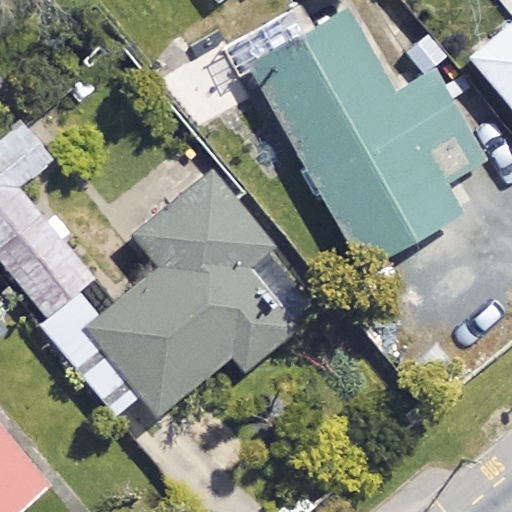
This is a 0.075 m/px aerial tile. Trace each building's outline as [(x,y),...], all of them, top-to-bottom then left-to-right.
[(480,161),(430,72),(386,96),(342,16),(246,68),(357,270),(454,217),(436,185),(480,161)] [(511,17),(466,55),(511,110),(511,17)] [(0,270),(37,319),(71,293),(86,282),(13,187),(51,158),(24,122),(0,140),(0,270)] [(37,319),(29,325),(105,424),(139,397),(152,414),(229,354),(241,369),(313,313),(206,176),(128,236),(155,270),(92,319),(71,293),(37,319)] [(0,511),(15,511),(42,491),(0,438),(0,511)]
